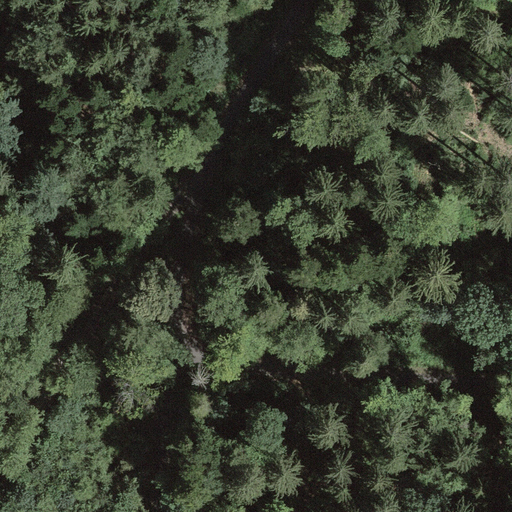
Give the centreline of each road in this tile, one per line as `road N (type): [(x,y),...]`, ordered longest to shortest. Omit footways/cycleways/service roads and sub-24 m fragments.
road 1 (track): [(156,511),(169,309),(191,195),(302,0)]
road 2 (track): [(511,382),(63,360),(0,348)]
road 3 (track): [(191,195),(63,360),(0,458)]
